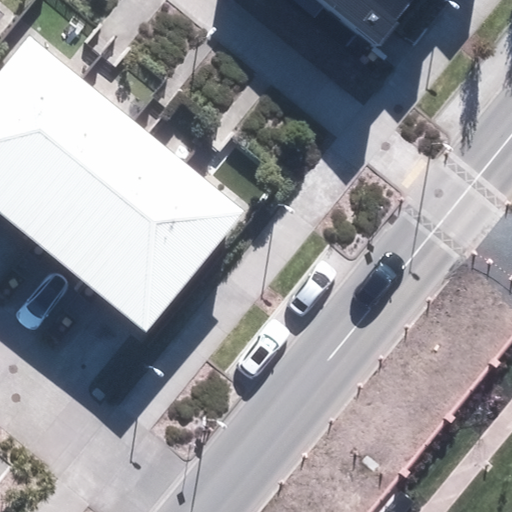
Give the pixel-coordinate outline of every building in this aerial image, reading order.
[(316,0),(376,48),(415,0),(316,0)] [(0,151),(62,76),(8,31),(0,41),(0,151)] [(117,120),(62,76),(0,151),(0,221),(20,238),(117,120)] [(171,164),(117,120),(20,238),(75,282),(171,164)] [(226,208),(171,164),(75,282),(129,326),(226,208)]
